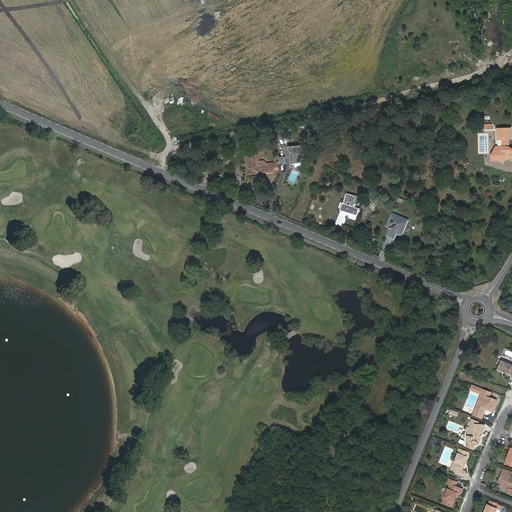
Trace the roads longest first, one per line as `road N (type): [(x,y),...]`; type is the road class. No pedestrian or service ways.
road 1 (tertiary): [(452,297),(0,103)]
road 2 (unclassified): [(395,511),(464,339)]
